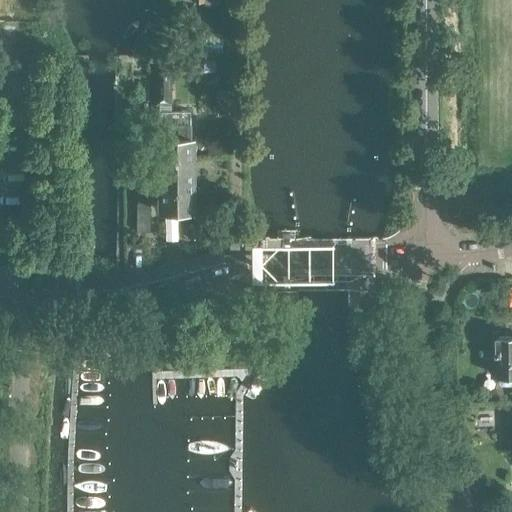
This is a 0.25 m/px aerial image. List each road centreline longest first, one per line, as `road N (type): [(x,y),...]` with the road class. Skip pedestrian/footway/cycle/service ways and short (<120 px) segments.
road 1 (tertiary): [(21,298),(140,285),(250,258),(415,256)]
road 2 (residential): [(468,511),(441,459),(427,406),(415,256)]
road 3 (tertiary): [(415,256),(425,225),(424,0)]
road 4 (unclassified): [(19,511),(21,298)]
